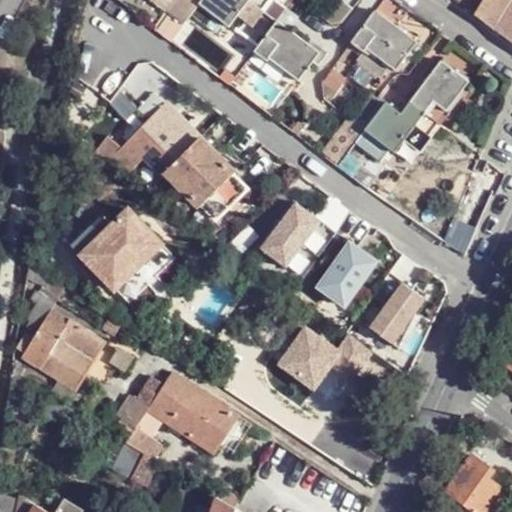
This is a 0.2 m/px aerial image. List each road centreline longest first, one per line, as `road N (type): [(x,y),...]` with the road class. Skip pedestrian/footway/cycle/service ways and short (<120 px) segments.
road 1 (residential): [(488,293),(151,48),(106,41)]
road 2 (secondary): [(448,374),(386,511)]
